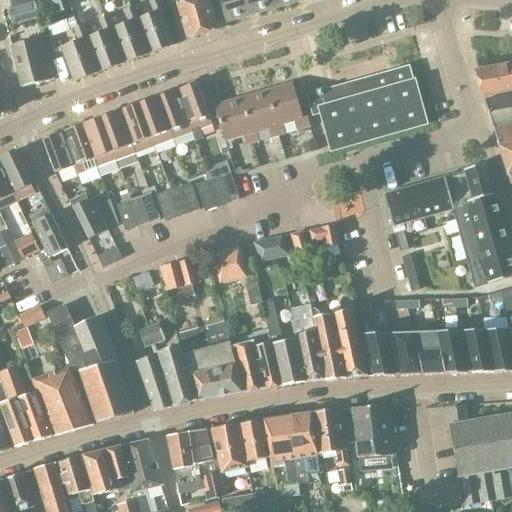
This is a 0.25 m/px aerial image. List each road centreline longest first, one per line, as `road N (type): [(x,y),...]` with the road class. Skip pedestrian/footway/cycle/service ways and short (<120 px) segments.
road 1 (residential): [(92,282),(279,207),(316,174),(477,129)]
road 2 (residential): [(28,122),(224,49),(393,0)]
road 3 (tertiary): [(151,426),(321,397),(511,387)]
road 4 (residential): [(92,282),(17,127)]
road 5 (tertiary): [(0,467),(151,426)]
road 6 (residential): [(151,426),(92,282)]
road 7 (residential): [(436,0),(477,129)]
